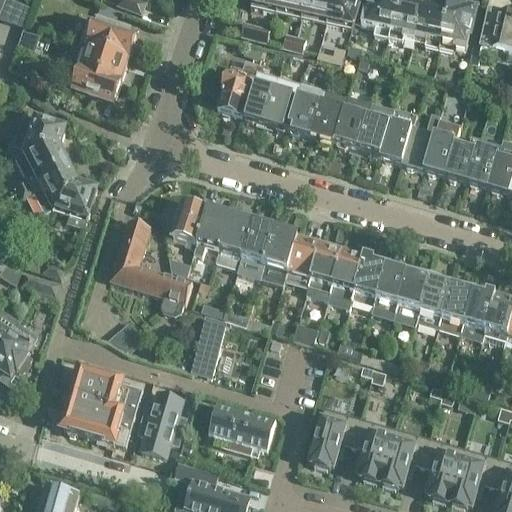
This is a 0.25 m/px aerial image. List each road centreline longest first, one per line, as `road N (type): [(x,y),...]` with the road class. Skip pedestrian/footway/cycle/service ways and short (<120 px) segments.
road 1 (residential): [(511,251),(161,146)]
road 2 (residential): [(65,343),(290,420),(295,442),(276,511)]
road 3 (residential): [(161,146),(209,0)]
road 4 (residential): [(65,343),(32,441),(0,430)]
